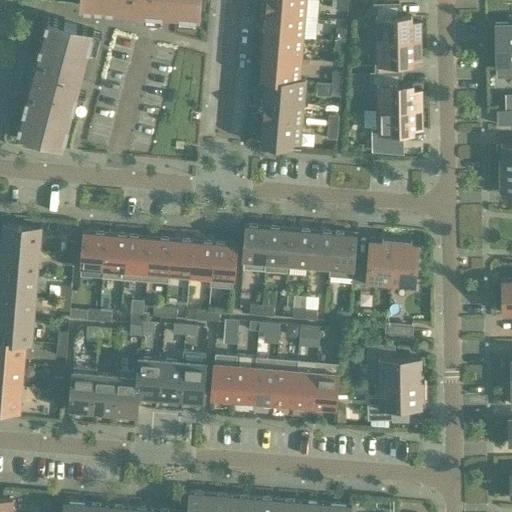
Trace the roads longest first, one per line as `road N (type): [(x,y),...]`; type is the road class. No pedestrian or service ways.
road 1 (residential): [(452,480),(0,442)]
road 2 (residential): [(452,480),(446,207)]
road 3 (residential): [(446,207),(217,189)]
road 4 (residential): [(217,189),(0,169)]
road 5 (residential): [(446,207),(445,0)]
road 6 (residential): [(217,189),(234,0)]
